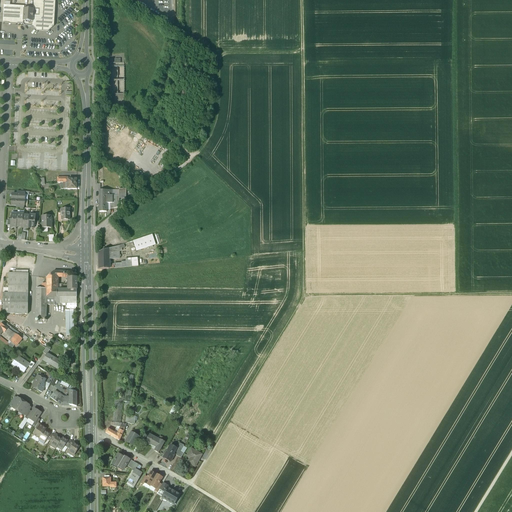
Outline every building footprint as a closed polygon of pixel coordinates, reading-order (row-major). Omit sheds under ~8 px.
[(53,0),(34,0),(34,7),(33,25),(38,30),(47,31),(53,26),(54,1),(53,0)] [(34,7),(10,6),(10,2),(4,2),(3,23),(33,25),(34,7)] [(130,108),(125,52),(106,52),(106,91),(130,108)] [(77,189),(76,179),(68,179),(68,182),(66,182),(66,189),(68,189),(77,189)] [(112,191),(99,191),(99,212),(106,212),(106,207),(106,203),(110,203),(112,203),(115,203),(115,208),(119,207),(119,199),(119,196),(112,196),(112,191)] [(51,216),(42,216),(42,228),(51,228),(51,216)] [(152,235),(132,241),(136,251),(155,245),(152,235)] [(123,244),(108,249),(109,260),(119,259),(119,249),(124,247),(123,244)] [(108,249),(98,252),(98,260),(109,260),(108,249)] [(125,262),(121,262),(121,264),(113,265),(114,269),(138,266),(137,258),(125,259),(125,262)] [(109,260),(98,260),(98,270),(114,269),(113,265),(109,266),(109,260)] [(77,290),(68,290),(68,289),(57,289),(57,277),(63,277),(63,272),(53,272),(47,278),(46,288),(36,288),(36,318),(46,319),(47,305),(46,298),(55,297),(55,304),(77,304),(77,298),(77,290)] [(28,274),(8,273),(8,293),(28,294),(28,274)] [(68,277),(68,289),(68,290),(77,290),(77,277),(68,277)] [(8,293),(3,293),(3,314),(28,314),(28,294),(8,293)] [(77,304),(66,304),(66,336),(68,336),(68,335),(74,335),(74,311),(76,311),(76,308),(77,308),(77,304)] [(8,329),(1,324),(0,324),(0,333),(2,331),(5,333),(8,329)] [(14,333),(8,329),(5,333),(13,339),(17,335),(14,333)] [(22,339),(17,334),(13,339),(11,342),(16,346),(22,339)] [(9,345),(1,338),(0,338),(0,340),(8,346),(9,345)] [(47,354),(46,355),(43,361),(56,368),(60,361),(47,354)] [(30,364),(17,356),(11,365),(24,373),(28,367),(30,365),(30,364)] [(126,375),(117,374),(112,423),(116,423),(121,424),(126,375)] [(127,375),(124,405),(127,405),(131,405),(134,376),(127,375)] [(46,380),(37,376),(32,386),(43,391),(45,388),(42,387),(46,380)] [(77,393),(69,391),(69,398),(65,398),(60,394),(58,397),(55,401),(62,406),(68,406),(69,405),(76,407),(77,393)] [(23,402),(17,398),(17,399),(12,407),(11,407),(17,411),(23,402)] [(29,406),(23,402),(17,411),(23,415),(24,414),(23,414),(28,407),(29,407),(29,406)] [(41,413),(34,409),(32,412),(28,418),(29,419),(34,422),(35,423),(37,418),(38,418),(41,413)] [(135,416),(126,415),(125,423),(127,423),(133,424),(133,421),(134,421),(135,416)] [(37,430),(33,436),(39,440),(45,432),(46,429),(43,427),(43,425),(42,425),(41,425),(37,430)] [(125,428),(121,426),(121,427),(119,427),(118,429),(119,430),(118,432),(117,431),(116,434),(107,429),(105,433),(119,441),(124,432),(125,429),(125,428)] [(45,432),(39,440),(45,443),(47,439),(50,435),(45,432)] [(138,436),(131,433),(126,442),(133,445),(138,436)] [(160,440),(153,436),(149,434),(148,437),(145,442),(155,448),(154,451),(158,454),(164,442),(160,440)] [(56,437),(53,441),(51,445),(56,448),(58,446),(61,440),(56,437)] [(68,441),(63,438),(61,440),(58,446),(63,449),(66,445),(68,441)] [(70,450),(69,452),(74,455),(79,447),(74,444),(70,450)] [(177,449),(174,454),(175,455),(178,456),(181,451),(184,446),(180,444),(177,449)] [(202,455),(190,448),(186,456),(190,458),(187,463),(195,467),(202,455)] [(168,450),(167,450),(166,452),(165,452),(164,454),(165,455),(163,457),(170,462),(175,455),(174,454),(168,450)] [(124,457),(118,454),(112,464),(118,468),(118,467),(124,470),(126,466),(130,460),(124,456),(124,457)] [(135,463),(130,460),(126,466),(132,469),(135,463)] [(136,470),(135,469),(134,471),(127,483),(134,487),(142,473),(136,470)] [(156,475),(151,472),(147,477),(144,483),(150,486),(156,475)] [(156,475),(150,486),(155,489),(156,489),(159,483),(162,478),(157,474),(156,475)] [(168,486),(163,483),(162,485),(160,489),(165,492),(168,488),(168,486)] [(180,495),(168,488),(165,492),(164,493),(165,493),(166,500),(167,500),(170,502),(172,502),(174,503),(175,502),(176,502),(178,500),(177,499),(180,495)] [(157,493),(157,492),(149,508),(155,511),(158,506),(159,506),(160,504),(160,503),(161,500),(165,502),(166,501),(167,500),(166,500),(165,493),(164,493),(165,492),(160,489),(157,493)]
